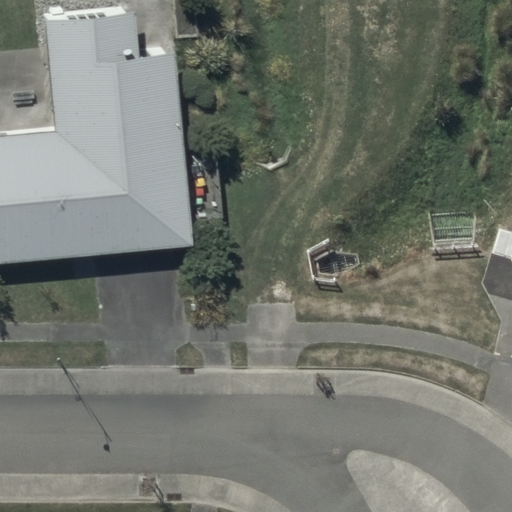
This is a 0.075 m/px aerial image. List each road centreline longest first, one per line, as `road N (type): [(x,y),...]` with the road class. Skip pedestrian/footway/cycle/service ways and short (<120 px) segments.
road 1 (track): [(318,424),(288,286),(316,197),(364,102),(361,0)]
road 2 (residential): [(318,424),(0,430)]
road 3 (residential): [(318,424),(371,426),(440,444),(483,471),(511,506)]
